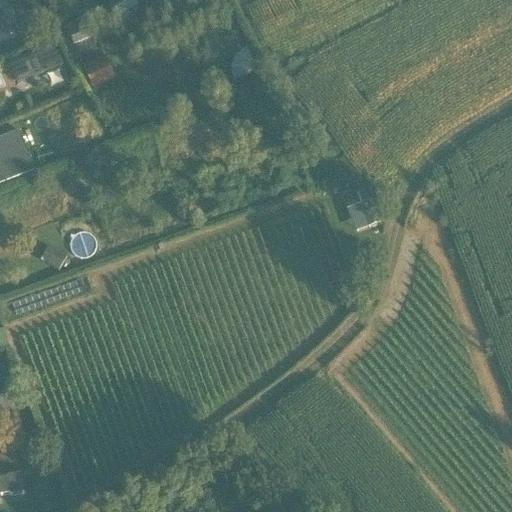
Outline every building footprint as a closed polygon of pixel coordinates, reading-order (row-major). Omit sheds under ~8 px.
[(74,47),(92,38),(84,21),(66,30),(74,47)] [(55,50),(11,67),(18,86),(62,68),(55,50)] [(105,59),(84,69),(93,89),(115,80),(105,59)] [(25,126),(0,136),(0,181),(41,165),(25,126)] [(363,193),(357,196),(361,206),(373,201),(363,193)] [(0,213),(0,241),(53,220),(43,196),(0,213)] [(350,213),(359,232),(368,228),(369,231),(384,225),(374,202),(350,213)] [(0,497),(10,496),(10,498),(23,496),(20,476),(8,478),(8,479),(0,480),(0,497)]
